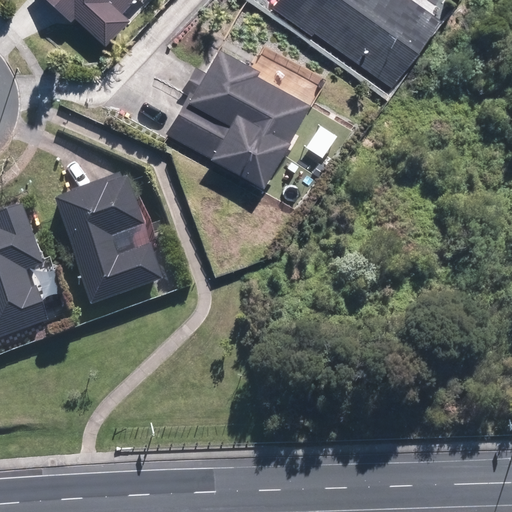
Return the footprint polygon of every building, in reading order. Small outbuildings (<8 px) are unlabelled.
[(54,0),(107,48),(133,19),(122,10),(131,0),(54,0)] [(441,17),(418,0),(282,0),(275,10),(387,91),(441,17)] [(267,64),(226,42),(211,71),(197,64),(182,93),(189,96),(170,132),(270,184),(315,98),(263,71),(267,64)] [(125,180),(123,173),(61,193),(97,305),(165,283),(153,244),(122,254),(116,236),(148,226),(132,177),(125,180)] [(0,339),(1,343),(56,323),(38,273),(54,267),(31,203),(0,214),(0,339)]
